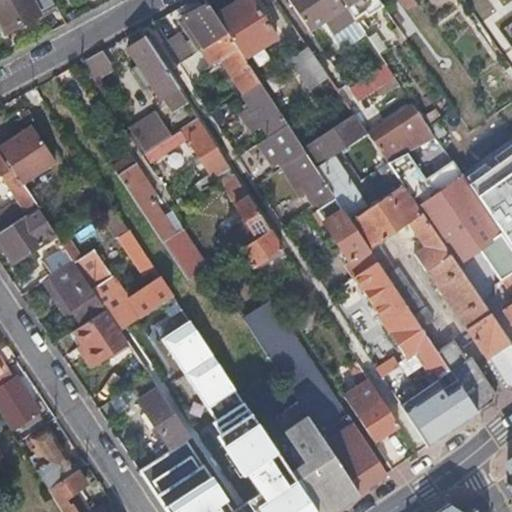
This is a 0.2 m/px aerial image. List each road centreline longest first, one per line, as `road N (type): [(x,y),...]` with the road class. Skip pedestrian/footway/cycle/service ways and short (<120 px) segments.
road 1 (residential): [(130,9),(439,477)]
road 2 (residential): [(0,295),(145,511)]
road 3 (residential): [(130,9),(0,80)]
